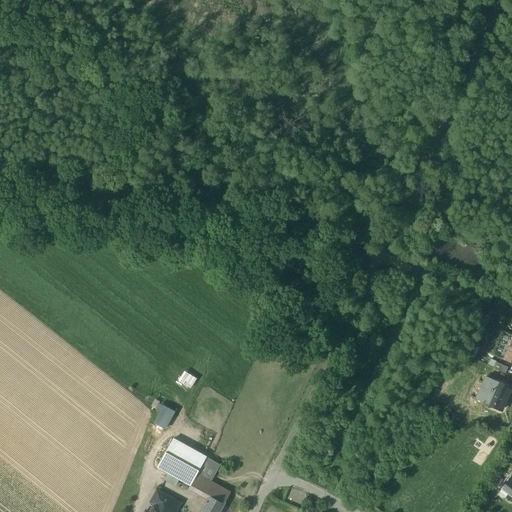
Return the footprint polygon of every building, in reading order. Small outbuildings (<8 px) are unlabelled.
[(507,367),(497,362),(494,368),(505,373),(507,367)] [(192,388),(199,377),(187,370),(180,380),(192,388)] [(476,399),(487,404),(493,390),(495,391),(499,383),(486,377),(476,399)] [(511,389),(499,383),(495,391),(493,390),(487,404),(499,409),(505,396),(507,397),(511,389)] [(163,402),(158,411),(162,413),(156,423),(168,429),(178,411),(163,402)] [(172,439),(157,468),(168,474),(176,458),(183,445),(172,439)] [(206,457),(183,445),(176,458),(199,470),(206,457)] [(197,474),(211,482),(220,465),(206,457),(199,470),(197,474)] [(199,470),(176,458),(168,474),(190,486),(197,474),(199,470)] [(211,482),(197,474),(190,486),(209,496),(215,484),(211,482)] [(219,511),(230,493),(215,484),(209,496),(200,511),(219,511)] [(175,511),(180,503),(157,491),(145,511),(175,511)]
